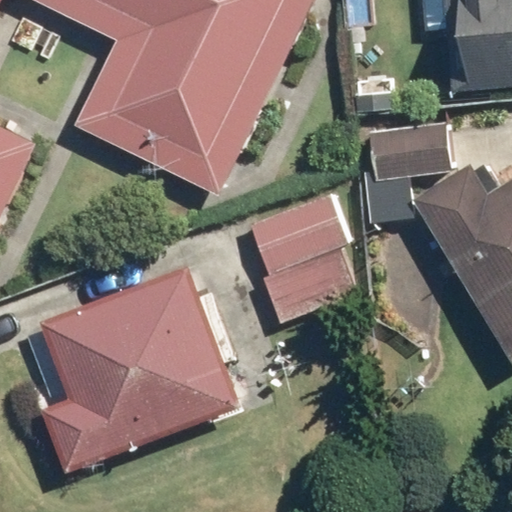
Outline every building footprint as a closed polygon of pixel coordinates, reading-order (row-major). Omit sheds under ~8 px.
[(0,0),(0,229),(39,143),(0,123),(0,9),(4,0),(40,0),(121,38),(80,124),(225,193),(315,0),(0,0)] [(511,0),(449,0),(457,86),(511,81),(511,0)] [(370,125),(378,223),(414,220),(411,175),(456,172),(452,118),(370,125)] [(417,198),(511,350),(511,179),(501,186),(484,157),(417,198)] [(332,190),(253,223),(274,272),(265,276),(284,322),(360,290),(341,247),(354,242),(332,190)] [(192,263),(46,321),(77,398),(45,410),(70,473),(248,403),(192,263)]
